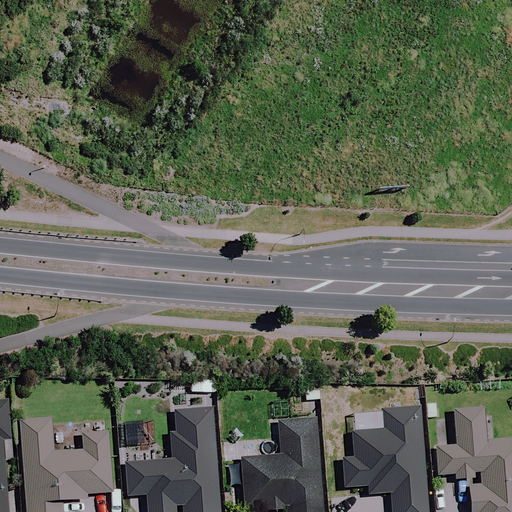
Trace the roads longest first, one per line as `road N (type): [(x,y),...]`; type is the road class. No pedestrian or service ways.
road 1 (secondary): [(0,241),(280,266),(356,286)]
road 2 (secondary): [(356,286),(291,298),(0,274)]
road 3 (secondary): [(511,293),(356,286)]
